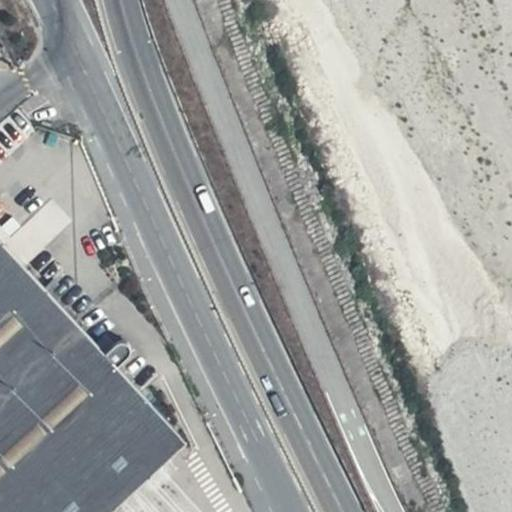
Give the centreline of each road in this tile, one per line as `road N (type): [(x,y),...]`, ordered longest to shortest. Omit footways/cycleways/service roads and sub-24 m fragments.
road 1 (tertiary): [(294,511),(51,0)]
road 2 (primary): [(343,511),(188,180),(120,0)]
